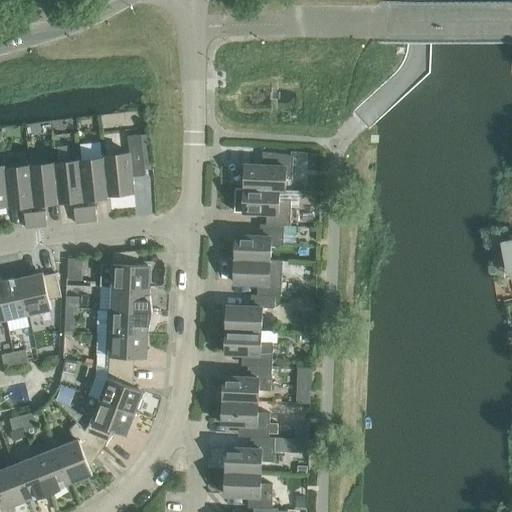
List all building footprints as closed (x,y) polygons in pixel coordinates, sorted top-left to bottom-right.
[(147,134),(141,135),(144,168),(144,170),(151,170),(147,134)] [(103,156),(104,159),(108,195),(109,195),(133,192),(132,177),(131,177),(131,173),(134,169),(144,168),(141,135),(127,136),(129,154),(103,156)] [(244,165),(243,188),(279,190),(279,191),(285,191),(286,179),(292,179),(293,155),(269,152),(268,166),(244,165)] [(0,205),(8,205),(9,205),(5,169),(6,168),(5,166),(4,154),(0,154),(0,205)] [(104,159),(80,161),(84,200),(109,197),(109,195),(108,195),(104,159)] [(80,161),(55,164),(59,202),(84,200),(80,161)] [(55,164),(30,166),(34,204),(59,202),(55,164)] [(30,166),(6,168),(5,169),(9,205),(8,205),(8,207),(34,204),(30,166)] [(266,213),(266,225),(284,226),(290,226),(291,202),(279,201),(279,191),(279,190),(243,188),(235,188),(234,212),(266,213)] [(95,207),(84,208),(86,223),(96,222),(95,207)] [(86,223),(84,208),(74,209),(75,224),(86,223)] [(45,211),(35,212),(36,228),(47,227),(45,211)] [(36,228),(35,212),(24,213),(26,229),(36,228)] [(235,235),(234,259),(270,260),(271,247),(283,247),(283,234),(284,226),(266,225),(260,224),(259,236),(235,235)] [(284,226),(283,234),(295,235),(296,226),(290,226),(284,226)] [(511,272),(511,238),(503,240),(509,273),(511,272)] [(112,287),(112,288),(149,289),(150,266),(138,265),(139,251),(113,254),(113,265),(101,264),(100,286),(112,287)] [(101,255),(101,264),(113,265),(113,254),(101,255)] [(257,284),(257,295),(275,296),(281,297),(281,275),(269,275),(270,260),(234,259),(233,283),(257,284)] [(43,274),(20,279),(28,315),(51,310),(49,301),(61,298),(56,274),(44,276),(43,274)] [(20,279),(0,279),(0,293),(6,320),(28,315),(20,279)] [(112,288),(111,310),(153,312),(149,290),(149,289),(112,288)] [(226,306),(225,329),(261,331),(262,308),(274,308),(275,296),(257,295),(251,295),(250,307),(226,306)] [(66,297),(65,309),(78,310),(79,298),(66,297)] [(78,310),(65,309),(65,322),(78,322),(78,310)] [(111,310),(110,333),(147,335),(147,334),(148,334),(153,312),(111,310)] [(248,354),(248,366),(271,367),(272,343),(260,342),(261,331),(225,329),(224,353),(248,354)] [(110,333),(108,367),(123,371),(133,371),(134,358),(146,358),(147,335),(110,333)] [(25,350),(13,353),(16,365),(28,363),(25,350)] [(16,365),(13,353),(1,355),(4,368),(16,365)] [(223,377),(222,400),(258,402),(258,391),(270,391),(271,367),(248,366),(247,378),(223,377)] [(108,378),(99,400),(134,413),(143,391),(133,388),(133,371),(123,371),(108,367),(108,378)] [(297,368),(296,377),(311,378),(311,369),(297,368)] [(61,386),(56,401),(67,405),(72,390),(61,386)] [(91,422),(85,431),(102,449),(115,431),(126,435),(134,413),(99,400),(91,422)] [(245,437),(250,437),(268,437),(270,413),(257,413),(258,402),(222,400),(221,424),(245,425),(245,437)] [(33,413),(21,416),(24,428),(36,425),(33,413)] [(24,428),(21,416),(9,419),(12,432),(24,428)] [(269,424),(269,434),(277,435),(278,424),(269,424)] [(36,425),(24,428),(27,437),(35,435),(38,430),(36,425)] [(78,439),(57,448),(70,483),(92,474),(89,467),(102,449),(85,431),(78,439)] [(226,447),(225,471),(261,473),(261,462),(273,462),(274,438),(268,437),(250,437),(250,449),(226,447)] [(274,438),(274,452),(293,452),(294,438),(274,438)] [(57,448),(35,456),(50,495),(70,483),(57,448)] [(35,456),(14,465),(28,500),(28,499),(50,495),(35,456)] [(28,500),(14,465),(0,470),(0,497),(1,497),(6,508),(28,500)] [(247,508),(253,508),(271,508),(272,484),(260,484),(261,473),(225,471),(224,495),(248,496),(247,508)] [(295,496),(295,509),(305,509),(305,496),(295,496)]
